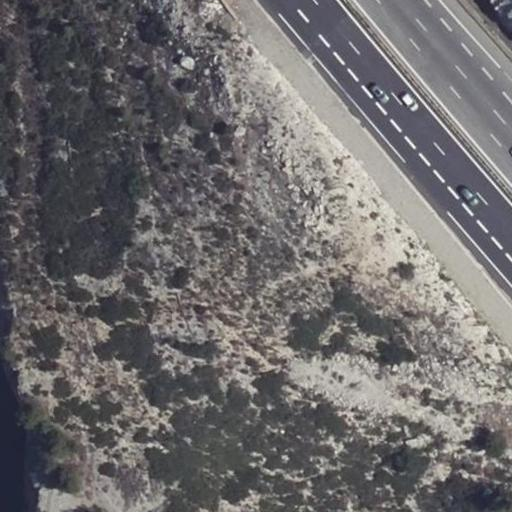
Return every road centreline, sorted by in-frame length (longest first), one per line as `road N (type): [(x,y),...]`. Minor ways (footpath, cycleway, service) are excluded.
road 1 (motorway): [(309,0),(511,242)]
road 2 (motorway): [(511,132),(395,0)]
